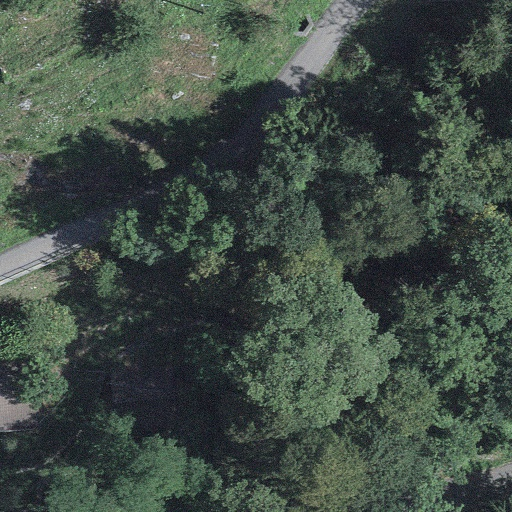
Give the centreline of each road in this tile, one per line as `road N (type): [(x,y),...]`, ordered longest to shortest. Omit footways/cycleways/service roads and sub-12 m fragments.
road 1 (residential): [(356,0),(249,139),(139,206),(0,268)]
road 2 (residential): [(396,511),(511,479)]
